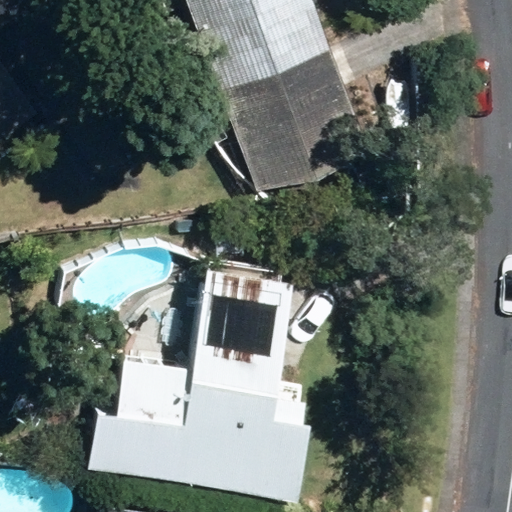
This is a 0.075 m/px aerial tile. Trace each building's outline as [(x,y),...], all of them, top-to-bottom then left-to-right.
[(0,0),(0,20),(29,0),(0,0)] [(188,0),(254,185),(365,146),(313,0),(188,0)] [(0,128),(2,130),(34,109),(0,56),(0,128)] [(87,450),(288,479),(302,383),(268,378),(285,262),(202,250),(186,362),(118,352),(111,399),(95,397),(87,450)] [(159,334),(171,339),(183,335),(188,323),(183,311),(171,305),(159,309),(154,323),(159,334)] [(213,511),(214,510),(105,495),(102,511),(213,511)]
